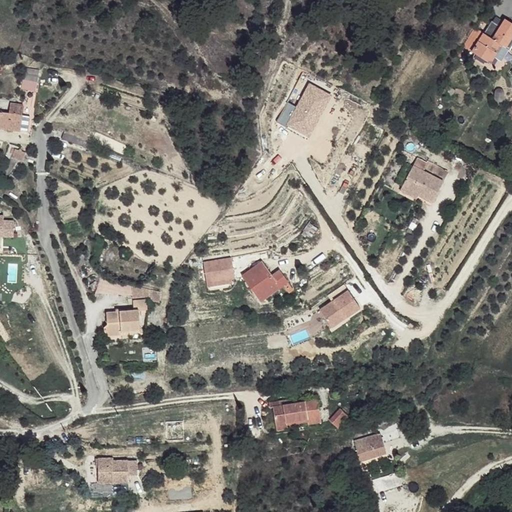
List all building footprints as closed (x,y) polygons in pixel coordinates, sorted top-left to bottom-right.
[(481,34),(470,52),(489,65),(493,58),(500,46),(505,49),(511,38),(511,23),(504,19),(498,29),(491,40),(481,34)] [(488,23),(481,34),(491,40),(498,29),(488,23)] [(459,46),(470,52),(481,34),(471,28),(459,46)] [(500,46),(493,58),(498,61),(505,49),(500,46)] [(35,90),(39,70),(24,66),(19,86),(35,90)] [(0,130),(11,131),(12,114),(0,113),(0,130)] [(12,114),(11,131),(20,132),(22,115),(12,114)] [(15,151),(10,161),(19,164),(23,154),(15,151)] [(402,187),(411,192),(421,171),(412,167),(402,187)] [(421,171),(411,192),(419,196),(433,203),(443,183),(421,171)] [(401,191),(409,196),(411,192),(402,187),(401,191)] [(0,235),(13,235),(13,219),(3,219),(3,212),(0,212),(0,235)] [(202,258),(205,284),(234,282),(232,256),(202,258)] [(264,260),(246,278),(260,293),(264,288),(270,293),(283,282),(286,286),(295,278),(283,266),(277,273),(264,260)] [(264,288),(260,293),(269,302),(286,286),(283,282),(270,293),(264,288)] [(159,291),(130,286),(131,298),(149,298),(149,301),(157,301),(159,291)] [(350,294),(335,305),(346,319),(360,309),(350,294)] [(132,311),(104,313),(105,325),(101,328),(102,333),(106,336),(120,335),(120,332),(139,330),(137,311),(145,310),(145,300),(132,300),(132,311)] [(272,415),(276,433),(288,431),(288,426),(294,425),(294,422),(299,421),(300,424),(308,422),(309,427),(321,425),(317,403),(278,413),(278,410),(266,412),(267,416),(272,415)] [(352,409),(343,404),(337,417),(346,422),(352,409)] [(354,442),(358,459),(386,453),(383,444),(402,438),(398,427),(378,434),(377,435),(370,437),(369,438),(354,442)] [(96,457),(96,477),(110,477),(111,482),(126,482),(126,476),(135,475),(135,459),(111,459),(112,456),(96,457)]
